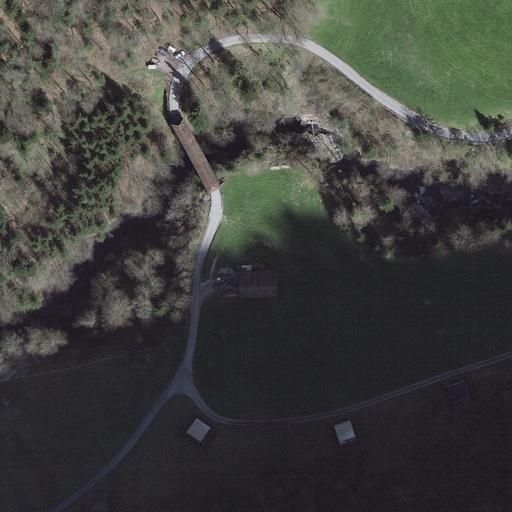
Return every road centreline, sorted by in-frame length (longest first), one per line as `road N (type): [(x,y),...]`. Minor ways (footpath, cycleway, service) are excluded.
road 1 (track): [(67,511),(156,421),(189,372),(204,329),(222,205),(188,115),(190,93),(213,58),(238,47),(270,47),(411,118),(448,131),(511,135)]
road 2 (track): [(181,386),(231,409),(275,413),(511,339)]
